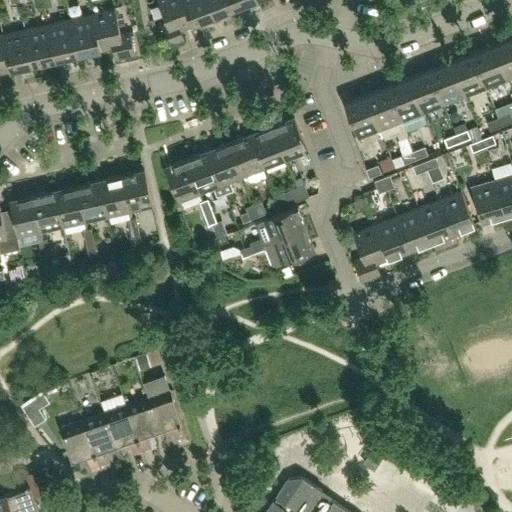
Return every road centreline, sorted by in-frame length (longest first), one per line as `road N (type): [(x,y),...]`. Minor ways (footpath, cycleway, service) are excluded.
road 1 (residential): [(511,239),(354,299),(332,221),(351,163),(319,87),(328,38)]
road 2 (residential): [(328,38),(300,33),(157,82),(30,108),(0,143)]
road 3 (residential): [(511,3),(411,43),(347,43)]
